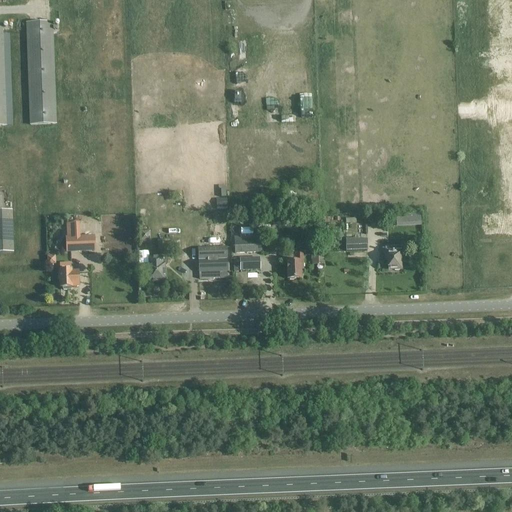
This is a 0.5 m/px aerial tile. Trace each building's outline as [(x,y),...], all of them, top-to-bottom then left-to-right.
[(26,23),(29,126),(56,125),(52,22),(26,23)] [(0,24),(0,126),(7,127),(13,127),(10,63),(10,34),(3,34),(3,31),(2,24),(0,24)] [(240,65),(248,65),(248,46),(240,47),(240,65)] [(90,177),(91,185),(99,185),(99,177),(90,177)] [(0,253),(14,253),(12,211),(0,211),(0,253)] [(65,237),(66,253),(96,251),(95,236),(80,236),(79,224),(66,224),(66,237),(65,237)] [(139,231),(139,243),(150,242),(150,231),(139,231)] [(235,254),(262,253),(261,240),(235,241),(235,254)] [(346,252),(368,251),(367,240),(346,241),(346,252)] [(158,241),(158,253),(166,253),(165,241),(158,241)] [(202,261),(203,273),(199,273),(199,279),(203,279),(227,279),(226,247),(198,248),(198,261),(202,261)] [(400,247),(385,248),(385,252),(384,252),(384,261),(388,261),(388,270),(401,270),(400,247)] [(313,254),(311,254),(311,263),(325,263),(325,254),(323,254),(313,254)] [(301,270),(303,270),(303,255),(292,255),(292,263),(287,263),(287,280),(301,279),(301,270)] [(55,257),(47,257),(47,265),(55,265),(55,257)] [(164,266),(163,266),(163,257),(148,258),(148,266),(147,266),(148,283),(164,283),(164,266)] [(239,259),(239,260),(240,272),(260,271),(260,259),(239,259)] [(71,287),(78,287),(78,272),(71,272),(71,271),(59,271),(59,274),(58,274),(58,281),(60,281),(60,288),(62,288),(63,290),(69,290),(69,288),(71,288),(71,287)]
